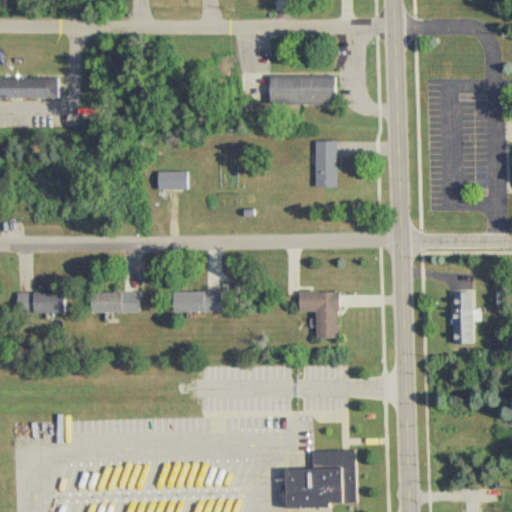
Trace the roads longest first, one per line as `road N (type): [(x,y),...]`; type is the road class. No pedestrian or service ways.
road 1 (residential): [(394,0),(411,511)]
road 2 (residential): [(0,244),(511,238)]
road 3 (residential): [(396,28),(0,28)]
